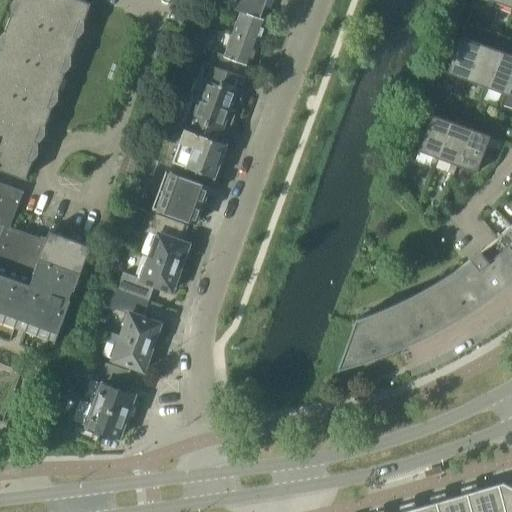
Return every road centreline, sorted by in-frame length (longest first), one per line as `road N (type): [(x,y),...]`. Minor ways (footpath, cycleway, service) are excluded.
road 1 (residential): [(211,474),(195,346),(316,0)]
road 2 (secondary): [(511,390),(369,449),(283,464)]
road 3 (secondary): [(284,489),(428,458),(511,425)]
road 4 (secondary): [(211,474),(86,490)]
